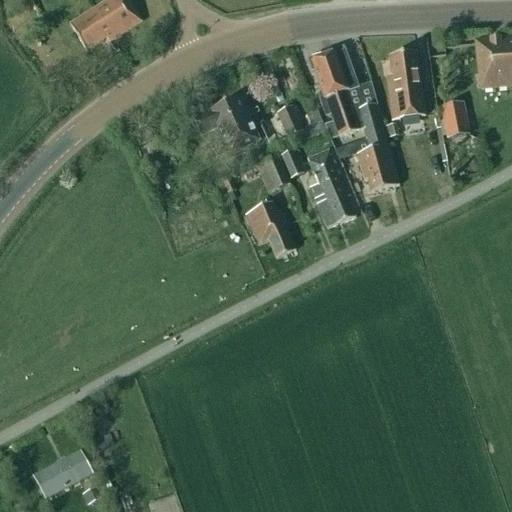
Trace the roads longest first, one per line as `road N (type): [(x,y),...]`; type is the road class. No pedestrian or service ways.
road 1 (tertiary): [(228,47),(327,24),(511,16)]
road 2 (tertiary): [(0,214),(66,141),(199,58)]
